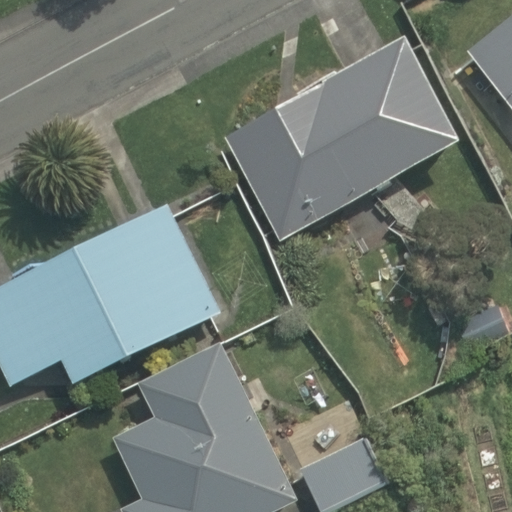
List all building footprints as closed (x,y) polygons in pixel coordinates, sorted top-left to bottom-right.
[(511,34),(479,61),(511,102),(511,34)] [(483,168),(437,61),(240,145),(285,252),(483,168)] [(93,395),(235,335),(185,218),(0,296),(0,348),(22,401),(84,375),(93,395)] [(163,421),(124,441),(155,502),(136,511),(305,511),(316,507),(239,353),(151,397),(163,421)] [(382,511),(407,501),(383,449),(317,480),(332,511),(382,511)]
